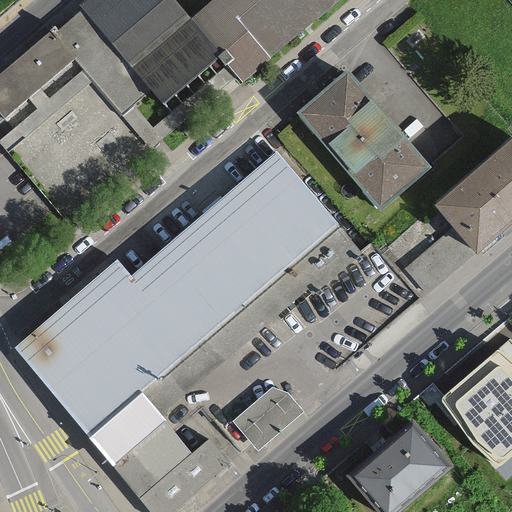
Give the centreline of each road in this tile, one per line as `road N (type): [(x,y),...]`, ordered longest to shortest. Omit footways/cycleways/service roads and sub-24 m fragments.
road 1 (residential): [(0,330),(387,0)]
road 2 (tertiary): [(232,511),(511,273)]
road 3 (primary): [(0,397),(57,511)]
